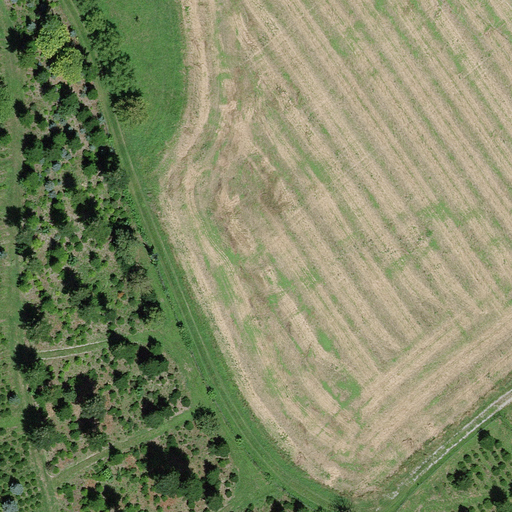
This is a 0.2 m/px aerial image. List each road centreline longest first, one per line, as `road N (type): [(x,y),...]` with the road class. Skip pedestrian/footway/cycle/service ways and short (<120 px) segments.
road 1 (track): [(76,0),(217,371),(265,459),(335,507),(374,511)]
road 2 (track): [(391,511),(511,404)]
